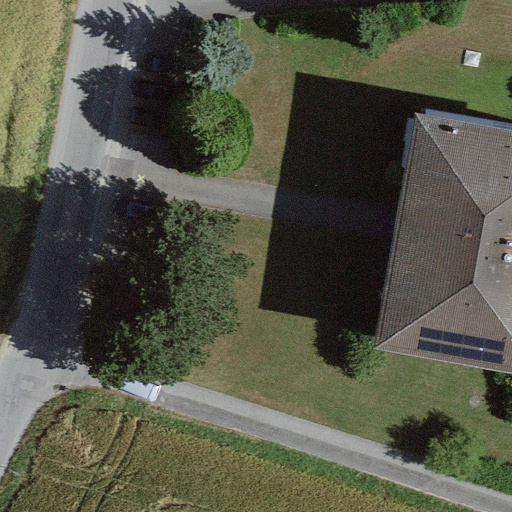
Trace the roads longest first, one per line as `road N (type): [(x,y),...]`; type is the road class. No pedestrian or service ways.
road 1 (residential): [(0,431),(36,345),(66,229),(106,0)]
road 2 (unknown): [(75,180),(288,199)]
